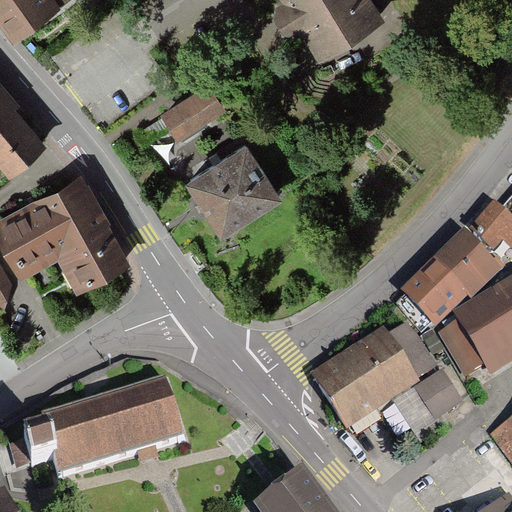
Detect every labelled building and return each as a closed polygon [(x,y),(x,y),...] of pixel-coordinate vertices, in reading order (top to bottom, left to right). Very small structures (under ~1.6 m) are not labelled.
[(0,0),(0,17),(13,35),(62,0),(61,0),(0,0)] [(279,0),(282,4),(270,11),(290,43),(307,33),(320,54),(383,16),(373,0),(279,0)] [(14,168),(47,140),(15,102),(19,98),(0,75),(0,161),(9,173),(14,168)] [(165,113),(179,135),(225,106),(211,84),(165,113)] [(205,205),(222,232),(284,192),(248,135),(185,175),(205,205)] [(118,267),(131,260),(83,169),(0,211),(0,231),(21,272),(57,253),(76,289),(118,267)] [(511,216),(511,197),(503,209),(511,216)] [(511,249),(511,248),(511,216),(503,209),(495,201),(469,231),(490,253),(502,240),(511,249)] [(471,301),(505,268),(499,261),(490,253),(469,231),(467,229),(438,259),(436,257),(400,292),(405,297),(397,304),(422,334),(431,323),(436,329),(468,297),(471,301)] [(466,378),(485,366),(491,375),(511,362),(511,278),(455,313),(459,320),(438,332),(466,378)] [(406,324),(390,335),(383,327),(312,374),(347,430),(381,408),(393,401),(420,444),(449,425),(444,417),(466,402),(444,370),(442,372),(416,335),(406,324)] [(53,455),(60,477),(190,440),(170,372),(42,408),(46,421),(25,427),(34,460),(53,455)] [(511,418),(491,434),(511,463),(511,418)] [(257,506),(261,511),(333,511),(304,472),(281,489),(257,506)] [(0,511),(16,511),(5,491),(0,493),(0,511)] [(511,511),(511,496),(510,494),(485,511),(511,511)]
